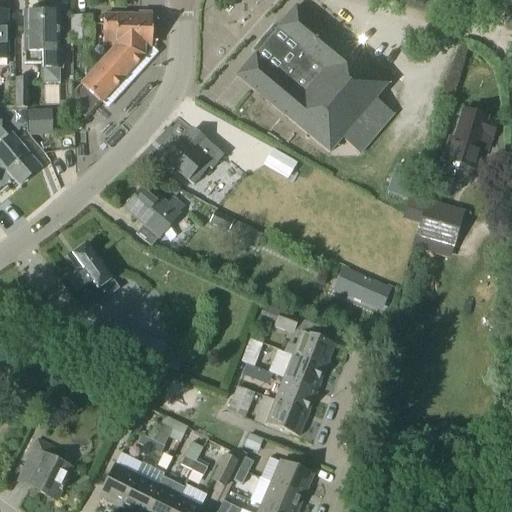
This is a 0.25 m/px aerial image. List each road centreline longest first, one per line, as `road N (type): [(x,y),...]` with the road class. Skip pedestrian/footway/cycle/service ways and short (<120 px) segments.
road 1 (residential): [(0,258),(89,188),(175,92),(180,0)]
road 2 (residential): [(330,511),(348,469),(323,457),(363,349)]
road 3 (residential): [(499,0),(499,36),(361,0)]
